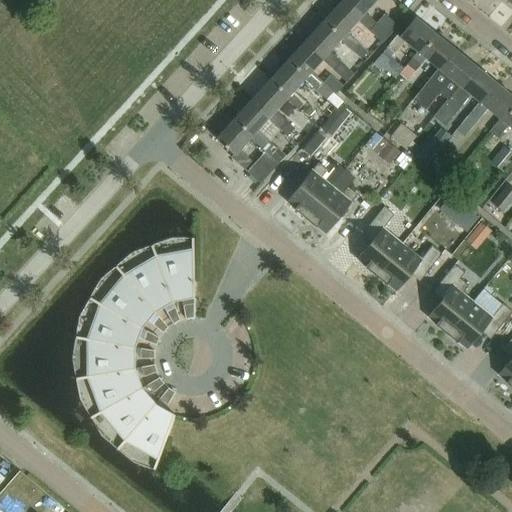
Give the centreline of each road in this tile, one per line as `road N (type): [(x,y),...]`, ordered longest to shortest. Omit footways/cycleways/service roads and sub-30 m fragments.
road 1 (residential): [(511,434),(152,140)]
road 2 (residential): [(0,312),(152,140)]
road 3 (residential): [(152,140),(281,0)]
road 4 (residential): [(92,511),(0,431)]
